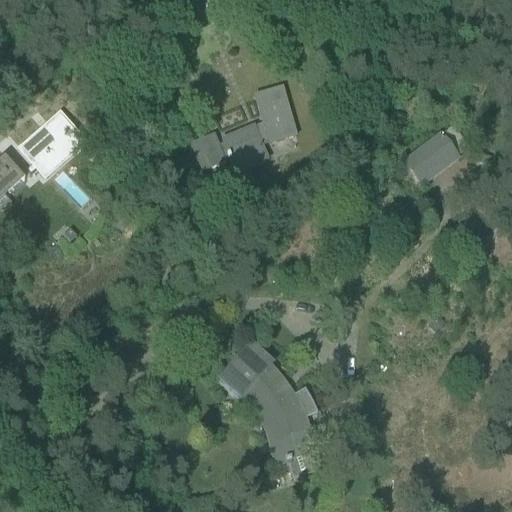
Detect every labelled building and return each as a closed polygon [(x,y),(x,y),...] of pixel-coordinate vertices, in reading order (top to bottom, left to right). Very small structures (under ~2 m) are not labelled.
[(156,0),(179,15),(189,0),(156,0)] [(12,43),(0,62),(0,74),(13,83),(31,55),(12,43)] [(213,138),(199,143),(188,148),(200,176),(224,166),(223,162),(228,160),(235,176),(267,163),(261,149),(295,140),(281,92),(254,99),(263,131),(254,134),(252,130),(216,145),(213,138)] [(61,118),(21,153),(33,168),(31,170),(26,174),(29,178),(34,174),(77,136),(61,118)] [(440,136),(400,166),(420,193),(460,163),(440,136)] [(0,198),(21,180),(23,183),(24,182),(4,159),(2,160),(5,163),(0,166),(0,198)] [(69,233),(62,240),(68,247),(76,240),(69,233)] [(428,321),(427,330),(433,336),(442,332),(443,323),(436,318),(428,321)] [(299,394),(286,401),(283,396),(279,391),(276,386),(272,381),(268,376),(272,372),(249,351),(220,383),(240,402),(246,395),(250,398),(252,400),(256,404),(259,408),(263,413),(265,417),(268,422),(270,427),(271,430),(273,435),(273,438),(269,439),(278,468),(310,458),(308,451),(306,444),(304,437),(301,431),(298,424),(312,418),(309,412),(305,406),(302,400),(299,394)]
